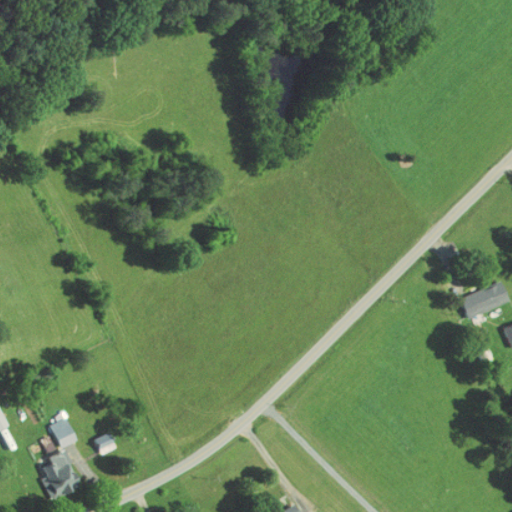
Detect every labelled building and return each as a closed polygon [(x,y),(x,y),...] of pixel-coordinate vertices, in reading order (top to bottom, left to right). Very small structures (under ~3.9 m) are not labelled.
[(456,309),(498,296),(492,275),(449,289),(456,309)] [(511,336),(511,313),(492,320),(500,341),(511,336)] [(39,492),(70,481),(54,438),(66,434),(57,410),(39,417),(45,435),(34,439),(37,447),(40,456),(32,459),(35,469),(31,471),(39,492)] [(90,446),(106,441),(100,425),(84,430),(90,446)] [(285,511),(292,508),(285,496),(268,507),(270,511),(285,511)]
